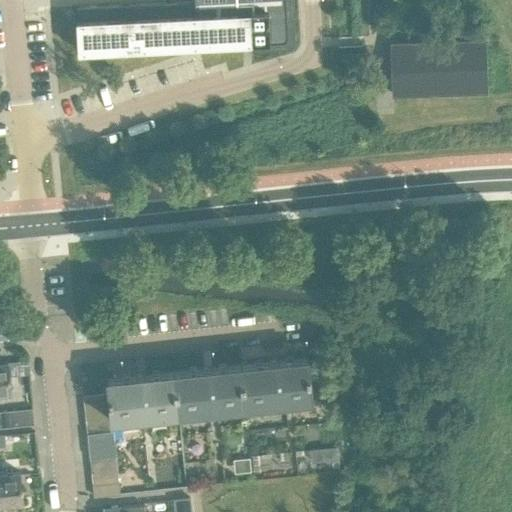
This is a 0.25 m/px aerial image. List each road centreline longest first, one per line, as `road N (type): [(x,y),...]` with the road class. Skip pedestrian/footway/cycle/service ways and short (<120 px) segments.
road 1 (tertiary): [(26,228),(511,181)]
road 2 (residential): [(311,0),(307,62),(25,145)]
road 3 (residential): [(51,352),(270,329)]
road 4 (residential): [(64,511),(51,352)]
road 5 (residential): [(25,145),(7,0)]
